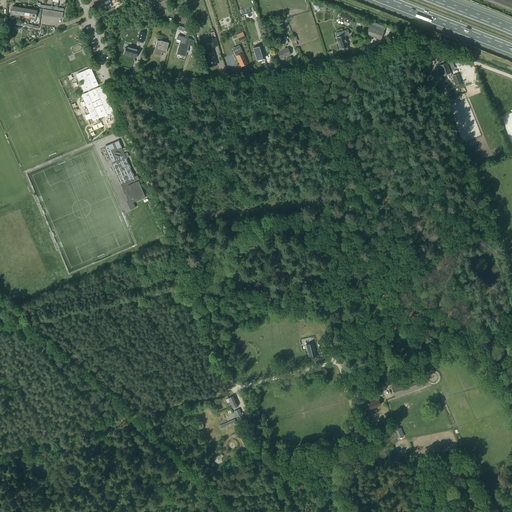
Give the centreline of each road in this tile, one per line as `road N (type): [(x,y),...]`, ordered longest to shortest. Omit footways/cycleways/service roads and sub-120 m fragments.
road 1 (track): [(127,137),(287,511)]
road 2 (track): [(248,76),(355,58),(407,37),(511,77)]
road 3 (track): [(0,452),(237,389)]
road 4 (track): [(124,511),(170,496),(96,426)]
road 5 (unclassified): [(107,84),(248,76)]
road 6 (unknown): [(237,389),(335,361),(350,395)]
road 7 (motorway): [(385,0),(511,49)]
